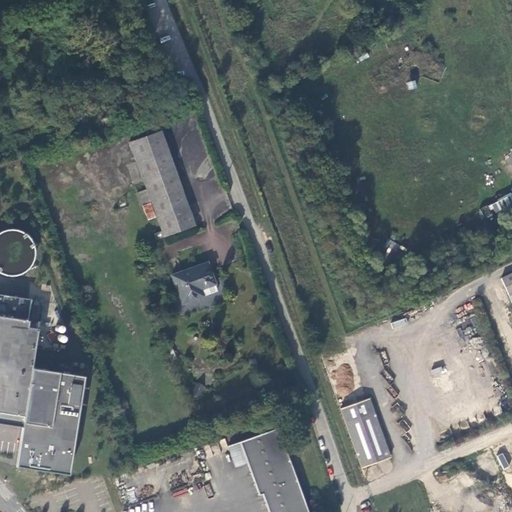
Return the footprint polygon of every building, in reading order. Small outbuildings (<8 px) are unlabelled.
[(416,80),(407,82),(408,89),(417,88),(416,80)] [(194,224),(159,131),(129,142),(163,235),(194,224)] [(0,272),(4,275),(11,276),(18,275),(25,271),(30,266),(33,258),(34,250),(32,243),(27,237),(20,232),(13,230),(5,231),(0,233),(0,272)] [(171,275),(181,302),(200,295),(201,296),(203,296),(199,284),(210,281),(212,285),(214,284),(207,262),(171,275)] [(511,272),(499,278),(508,297),(511,294),(511,272)] [(42,299),(0,292),(0,422),(20,426),(15,464),(68,473),(82,375),(32,365),(42,299)] [(339,409),(360,468),(389,458),(368,399),(339,409)] [(263,511),(302,511),(274,430),(236,444),(243,465),(255,497),(258,496),(263,511)] [(232,469),(243,465),(236,444),(224,448),(232,469)]
